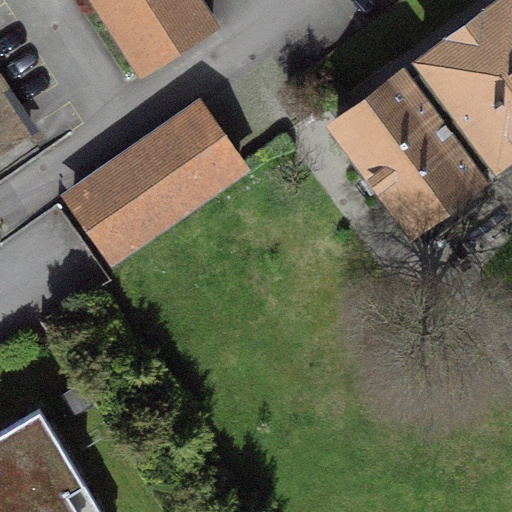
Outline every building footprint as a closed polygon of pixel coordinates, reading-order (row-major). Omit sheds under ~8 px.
[(212,27),(194,0),(98,0),(144,71),(212,27)] [(423,57),(499,160),(511,150),(511,0),(500,0),(483,13),(481,12),(451,34),(452,36),(423,57)] [(497,161),(499,160),(423,57),(421,59),(426,65),(405,80),(401,74),(336,122),(424,242),(487,196),(473,178),(476,176),(474,173),(494,158),(497,161)] [(114,253),(238,165),(196,106),(72,194),(114,253)] [(0,511),(139,511),(86,416),(0,463),(0,511)]
